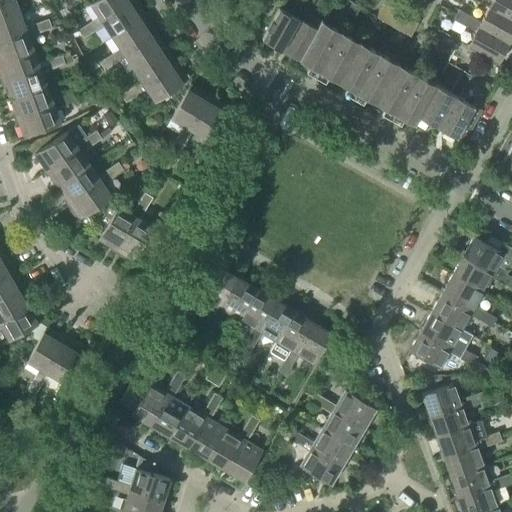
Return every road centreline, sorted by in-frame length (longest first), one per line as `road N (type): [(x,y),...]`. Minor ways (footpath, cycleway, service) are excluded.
road 1 (residential): [(459,185),(278,84),(216,39),(182,0)]
road 2 (residential): [(382,487),(406,430),(374,338),(459,185)]
road 3 (residential): [(90,292),(56,260),(0,154)]
